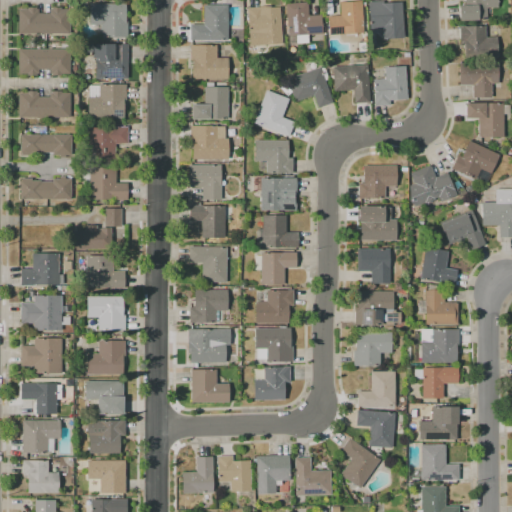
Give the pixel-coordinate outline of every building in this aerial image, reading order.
[(463,0),(496,0),(497,7),(486,7),(486,20),(458,21),(458,5),(463,5),(463,0)] [(339,2),(360,1),(362,32),(328,34),(327,17),(340,16),(339,2)] [(367,2),(384,1),(384,3),(401,2),(403,38),(382,39),(382,27),(369,28),(367,2)] [(285,4),(306,2),(307,16),(320,15),(321,33),(287,36),(285,4)] [(88,4),(125,4),(125,22),(127,22),(127,37),(100,37),(100,24),(89,24),(88,4)] [(226,40),(189,40),(189,25),(202,25),(202,5),(226,5),(226,40)] [(282,43),(249,46),(246,8),(258,7),(258,6),(267,6),(267,8),(279,7),(282,43)] [(18,34),(18,9),(27,9),(27,7),(35,7),(35,9),(37,9),(37,14),(49,13),(49,9),(51,9),(51,7),(60,7),(60,9),(68,9),(69,33),(18,34)] [(484,26),(484,38),(495,37),(496,58),(463,59),(463,46),(459,46),(458,26),(484,26)] [(127,44),(127,78),(95,79),(94,58),(92,58),(92,52),(82,52),(82,42),(93,42),(93,47),(94,47),(94,44),(113,44),(113,45),(120,45),(120,44),(127,44)] [(191,79),(191,45),(216,45),(216,58),(227,58),(227,79),(191,79)] [(18,49),(68,49),(69,74),(60,74),(60,75),(51,75),(51,74),(49,74),(48,70),(37,70),(37,74),(35,74),(35,76),(26,76),(26,74),(18,74),(18,49)] [(457,63),(497,62),(497,83),(490,83),(491,97),(473,98),(473,85),(458,85),(457,63)] [(369,102),(353,103),(352,89),(333,90),(331,67),(367,65),(369,102)] [(404,66),(406,99),(389,100),(389,105),(374,106),(372,79),(384,79),(384,67),(404,66)] [(331,102),(317,108),(312,94),(294,101),(286,79),(319,67),(331,102)] [(123,117),(120,117),(120,119),(114,119),(114,118),(87,118),(87,97),(88,97),(88,85),(98,85),(98,84),(125,84),(125,100),(123,100),(123,117)] [(204,87),(227,87),(227,119),(191,119),(191,104),(204,104),(204,87)] [(287,136),(253,122),(266,90),(288,99),(281,117),(293,122),(287,136)] [(18,117),(18,93),(27,93),(27,91),(36,91),(36,93),(38,93),(38,97),(49,97),(49,93),(51,93),(51,91),(62,91),(62,93),(67,93),(67,117),(18,117)] [(465,103),(502,103),(502,137),(478,138),(478,136),(477,136),(477,118),(465,118),(465,103)] [(191,159),(191,138),(190,138),(190,126),(216,125),(216,127),(224,127),(224,138),(227,138),(227,159),(191,159)] [(89,127),(126,127),(126,144),(114,144),(114,159),(89,159),(89,127)] [(19,135),(71,135),(71,156),(53,156),(53,152),(33,152),(33,156),(19,156),(19,135)] [(253,140),(287,140),(287,158),(292,158),(292,173),(265,173),(265,161),(253,161),(253,140)] [(468,141),(498,155),(489,174),(488,173),(484,183),(450,168),(456,155),(461,157),(468,141)] [(447,172),(455,196),(437,202),(435,197),(433,198),(434,200),(424,203),(414,206),(408,201),(409,186),(413,184),(409,172),(430,164),(434,176),(447,172)] [(220,199),(201,199),(201,187),(188,187),(188,165),(220,165),(220,199)] [(357,183),(362,183),(362,165),(395,166),(395,186),(384,186),(384,198),(357,198),(357,183)] [(90,199),(89,168),(115,167),(115,183),(126,183),(126,200),(112,200),(112,199),(90,199)] [(21,199),(21,178),(32,178),(32,180),(40,180),(40,181),(52,181),(52,178),(59,178),(59,176),(64,176),(64,178),(70,178),(70,199),(21,199)] [(260,178),(296,178),(295,193),(283,193),(283,210),(260,210),(260,178)] [(511,189),(511,204),(511,236),(498,237),(498,225),(481,226),(479,202),(494,202),(494,189),(511,189)] [(189,205),(223,205),(224,238),(201,238),(201,220),(189,220),(189,205)] [(358,206),(384,206),(384,208),(389,208),(389,219),(396,219),(395,241),(359,240),(359,223),(358,223),(358,206)] [(78,250),(78,244),(70,244),(70,231),(85,231),(85,226),(97,226),(97,229),(100,229),(100,228),(104,228),(104,209),(120,209),(121,227),(110,227),(110,250),(78,250)] [(470,210),(472,214),(473,213),(486,243),(470,249),(465,237),(462,238),(462,240),(461,241),(459,242),(458,242),(457,242),(455,241),(447,245),(438,223),(470,210)] [(262,215),(285,215),(285,233),(297,233),(297,248),(262,248),(262,215)] [(116,234),(124,234),(124,246),(116,246),(116,234)] [(188,247),(225,247),(225,283),(201,282),(201,262),(188,262),(188,247)] [(419,279),(424,247),(447,251),(444,268),(456,270),(453,284),(419,279)] [(356,249),(388,249),(388,268),(389,268),(389,283),(370,283),(370,271),(356,271),(356,249)] [(260,253),(295,252),(295,267),(283,267),(284,285),(260,285),(260,253)] [(31,254),(58,253),(58,284),(34,284),(34,285),(21,285),(21,269),(31,269),(31,254)] [(85,256),(111,256),(111,271),(123,271),(123,289),(110,289),(110,287),(85,287),(85,256)] [(226,290),(225,311),(220,311),(220,323),(188,322),(188,307),(193,308),(193,290),(226,290)] [(266,291),(292,290),(292,306),(288,306),(288,322),(254,323),(254,302),(266,302),(266,291)] [(456,324),(424,324),(424,292),(432,290),(443,292),(443,302),(455,302),(455,303),(457,303),(456,324)] [(358,291),(392,292),(392,310),(394,310),(394,312),(399,312),(399,323),(392,323),(392,325),(354,325),(354,310),(356,310),(356,297),(358,297),(358,291)] [(71,308),(62,308),(63,292),(72,293),(71,308)] [(33,296),(60,295),(61,330),(33,331),(33,324),(19,324),(19,303),(33,303),(33,296)] [(86,297),(122,297),(122,316),(124,315),(124,331),(97,331),(97,317),(86,317),(86,297)] [(254,328),(289,328),(289,347),(291,347),(292,362),(266,362),(265,348),(254,349),(254,328)] [(187,329),(228,329),(228,345),(223,345),(223,363),(189,363),(189,348),(187,348),(187,329)] [(420,329),(458,329),(458,345),(455,345),(455,363),(420,363),(420,329)] [(390,332),(390,352),(379,352),(379,366),(352,366),(353,350),(355,350),(355,332),(390,332)] [(33,338),(61,338),(61,373),(33,374),(33,366),(20,366),(20,345),(33,345),(33,338)] [(97,341),(124,341),(124,357),(122,357),(122,374),(86,374),(86,354),(97,354),(97,341)] [(263,367),(283,367),(283,366),(289,366),(289,382),(284,382),(284,380),(283,380),(284,400),(253,400),(253,379),(263,379),(263,367)] [(421,368),(457,368),(457,383),(442,383),(442,398),(421,398),(421,368)] [(191,370),(215,370),(215,384),(228,384),(228,402),(191,402),(191,370)] [(370,372),(393,371),(394,406),(357,406),(357,391),(370,391),(370,372)] [(84,381),(122,381),(122,415),(96,415),(96,400),(84,400),(84,381)] [(20,383),(55,383),(56,413),(35,414),(35,399),(20,399),(20,383)] [(418,440),(418,421),(430,421),(430,406),(457,406),(457,424),(456,424),(456,440),(418,440)] [(356,410),(393,412),(391,448),(367,446),(369,426),(355,425),(356,410)] [(21,421),(60,420),(60,438),(53,438),(53,451),(47,451),(47,453),(22,453),(21,421)] [(124,420),(124,436),(118,436),(118,454),(88,454),(88,436),(86,436),(86,420),(124,420)] [(348,438),(379,459),(358,488),(339,474),(350,458),(340,450),(348,438)] [(420,445),(444,445),(444,464),(457,464),(457,480),(456,480),(456,483),(439,483),(439,480),(420,480),(420,445)] [(216,456),(231,455),(231,461),(249,460),(250,491),(229,492),(229,482),(216,482),(216,456)] [(255,456),(288,455),(288,481),(275,481),(275,494),(256,494),(256,472),(255,472),(255,456)] [(181,493),(181,472),(195,472),(195,457),(211,456),(212,473),(211,473),(211,492),(181,493)] [(294,457),(309,457),(310,471),(329,470),(330,495),(294,496),(294,457)] [(21,460),(47,460),(47,472),(58,472),(58,493),(27,493),(27,475),(21,475),(21,460)] [(86,460),(124,460),(124,493),(99,493),(99,478),(86,478),(86,460)] [(420,511),(420,486),(444,486),(444,506),(458,506),(458,511),(420,511)] [(126,499),(126,511),(90,511),(90,499),(126,499)] [(54,500),(54,511),(34,511),(34,500),(54,500)]
